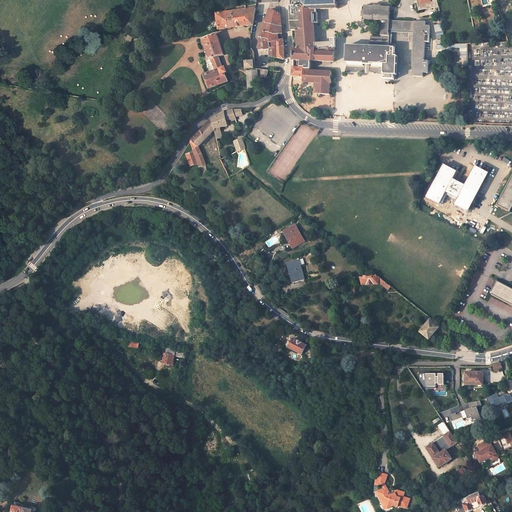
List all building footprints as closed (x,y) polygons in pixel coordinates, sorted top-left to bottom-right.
[(290,0),(291,10),(299,9),(298,7),(303,7),(301,5),(300,0),(290,0)] [(300,0),(301,5),(303,7),(298,7),(299,9),(291,10),(292,31),(298,30),(299,49),(293,49),(294,60),(301,60),(311,61),(334,62),(335,48),(336,48),(336,39),(331,39),(331,42),(316,44),(314,26),(318,26),(317,24),(318,23),(317,13),(316,13),(316,10),(338,9),(337,0),(300,0)] [(439,6),(437,0),(417,0),(419,9),(427,8),(427,9),(439,6)] [(508,16),(511,14),(511,0),(496,0),(499,9),(505,7),(508,16)] [(238,11),(217,14),(220,30),(253,25),(256,7),(237,6),(237,10),(238,11)] [(381,37),(370,37),(370,47),(347,46),(346,62),(364,63),(364,64),(371,64),(371,63),(385,64),(388,64),(387,75),(386,75),(386,79),(395,80),(396,76),(396,66),(398,65),(398,56),(396,56),(396,48),(392,48),(389,48),(390,36),(389,36),(389,34),(390,20),(390,7),(364,6),(364,21),(381,21),(381,37)] [(282,27),(281,14),(270,10),(265,22),(282,27)] [(415,21),(390,20),(389,34),(392,35),(392,31),(408,32),(408,37),(415,37),(415,21)] [(426,22),(415,21),(415,37),(413,77),(424,77),(424,73),(428,73),(429,64),(424,63),(425,42),(430,42),(430,26),(426,25),(426,22)] [(260,37),(273,40),(279,40),(279,38),(278,34),(283,34),(282,27),(265,22),(262,28),(261,32),(260,37)] [(218,34),(200,42),(207,59),(205,60),(210,74),(206,75),(211,88),(228,82),(225,74),(227,73),(225,68),(223,69),(219,57),(225,55),(218,34)] [(270,49),(277,48),(277,58),(284,59),(283,39),(279,40),(273,40),(260,37),(260,50),(270,49)] [(333,71),(310,70),(310,69),(311,69),(311,61),(301,60),(300,67),(294,67),(293,71),(292,76),(304,76),(304,82),(316,82),(316,93),(330,94),(331,82),(332,83),(333,71)] [(255,69),(255,61),(247,62),(248,70),(255,69)] [(385,74),(385,64),(371,63),(371,64),(364,64),(364,63),(346,62),(346,72),(355,73),(364,72),(372,72),(380,73),(385,74)] [(248,70),(249,90),(259,85),(258,69),(255,69),(248,70)] [(276,71),(274,78),(277,80),(282,72),(276,71)] [(219,128),(227,126),(226,119),(232,117),(232,121),(236,120),(234,116),(232,110),(224,112),(212,119),(215,131),(216,139),(221,138),(219,128)] [(208,124),(190,142),(193,149),(198,147),(212,133),(208,124)] [(242,138),(235,141),(238,152),(245,148),(242,141),(242,138)] [(205,165),(198,147),(193,149),(194,152),(198,163),(199,167),(205,165)] [(198,163),(194,152),(186,155),(190,166),(198,163)] [(216,161),(219,170),(225,168),(221,160),(216,161)] [(216,161),(205,165),(199,167),(202,175),(219,170),(216,161)] [(458,174),(445,168),(430,197),(442,204),(448,192),(460,199),(457,205),(469,211),(487,175),(475,168),(466,186),(455,180),(458,174)] [(511,178),(498,205),(510,212),(511,208),(511,178)] [(306,241),(296,225),(284,233),(290,244),(291,243),(294,248),(306,241)] [(300,260),(290,263),(293,274),(291,274),(293,283),(305,280),(300,260)] [(362,282),(363,284),(377,283),(378,281),(388,289),(391,286),(375,273),(361,277),(362,282)] [(353,294),(357,294),(357,283),(362,282),(361,277),(352,279),(353,294)] [(511,288),(497,281),(491,292),(511,304),(511,288)] [(430,321),(421,332),(429,338),(438,326),(439,325),(432,319),(430,321)] [(290,338),(286,345),(303,354),(307,346),(294,339),(293,340),(290,338)] [(173,365),(175,350),(167,349),(166,354),(164,353),(163,363),(173,365)] [(500,369),(502,369),(501,363),(493,365),(495,371),(496,371),(497,372),(500,370),(500,369)] [(483,385),(483,373),(465,373),(466,385),(483,385)] [(437,374),(423,374),(423,380),(427,380),(427,386),(437,386),(437,383),(439,383),(439,385),(443,385),(443,376),(439,376),(439,377),(437,377),(437,374)] [(497,393),(487,398),(489,403),(493,401),(494,403),(500,400),(502,406),(511,401),(511,397),(511,395),(509,395),(508,394),(499,398),(497,393)] [(456,413),(450,415),(452,421),(463,417),(464,419),(472,416),(474,422),(482,419),(477,407),(482,405),(480,401),(467,403),(469,409),(461,412),(462,414),(457,415),(456,413)] [(439,426),(444,434),(449,431),(444,423),(439,426)] [(218,435),(209,431),(200,447),(208,460),(211,463),(218,449),(219,446),(214,443),(218,435)] [(446,450),(451,447),(457,443),(450,432),(444,436),(444,437),(438,441),(438,442),(436,443),(435,442),(426,447),(438,468),(452,459),(446,450)] [(499,436),(504,450),(509,448),(507,442),(511,440),(509,433),(499,436)] [(480,463),(491,456),(493,460),(498,457),(496,453),(491,445),(490,445),(488,440),(477,447),(479,451),(475,454),(480,463)] [(264,475),(262,470),(254,473),(257,482),(262,481),(260,476),(264,475)] [(379,473),(375,485),(380,487),(382,486),(384,484),(387,476),(379,473)] [(385,503),(387,509),(393,506),(398,508),(399,507),(408,509),(410,500),(403,498),(405,493),(396,491),(395,494),(391,496),(388,495),(389,493),(386,488),(383,489),(378,492),(380,497),(379,498),(382,503),(385,503)] [(462,500),(466,511),(469,511),(487,505),(487,504),(487,503),(486,501),(489,500),(483,491),(462,500)] [(32,511),(34,507),(16,503),(15,507),(14,507),(13,511),(32,511)]
